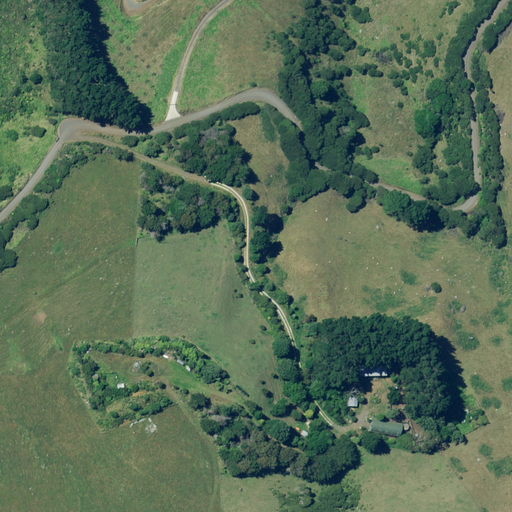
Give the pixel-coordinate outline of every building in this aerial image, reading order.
[(178,358),(175,362),(181,367),(185,362),(178,358)] [(137,361),(133,366),(137,370),(142,366),(137,361)] [(384,376),(384,364),(357,364),(357,376),(384,376)] [(357,407),(358,395),(347,395),(347,406),(357,407)] [(472,413),(466,416),(468,422),(475,419),(472,413)] [(402,424),(372,419),(370,430),(400,435),(402,424)] [(305,430),(301,435),(307,439),(311,434),(305,430)]
